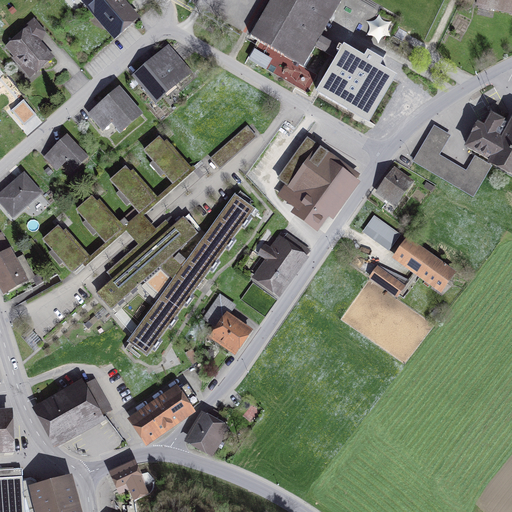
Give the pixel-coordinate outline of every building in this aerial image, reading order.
[(82,0),(94,13),(104,13),(103,16),(116,30),(134,15),(121,1),(122,0),(82,0)] [(303,67),(315,47),(320,37),(335,11),(330,8),(334,0),(273,0),(264,16),(263,16),(251,37),(303,67)] [(511,0),(478,0),(478,6),(511,13),(511,0)] [(380,19),(368,21),(369,34),(376,33),(376,37),(390,35),(388,21),(380,22),(380,19)] [(31,73),(50,57),(35,41),(44,33),(34,20),(25,28),(28,32),(10,48),(31,73)] [(315,47),(337,60),(343,50),(320,37),(315,47)] [(136,78),(155,100),(164,92),(167,96),(177,88),(174,84),(188,71),(169,49),(136,78)] [(390,78),(343,50),(337,60),(318,93),(365,120),(390,78)] [(124,123),(125,125),(139,113),(120,92),(90,117),(101,130),(112,120),(118,128),(124,123)] [(479,126),(467,148),(493,161),(491,163),(511,174),(511,125),(510,129),(501,125),(502,122),(492,117),(485,130),(479,126)] [(256,137),(247,128),(212,159),(220,168),(256,137)] [(414,162),(437,175),(444,162),(434,156),(445,138),(432,131),(414,162)] [(73,169),(86,156),(68,137),(45,158),(56,170),(65,161),(73,169)] [(159,139),(145,151),(173,184),(187,171),(159,139)] [(307,198),(327,213),(352,179),(331,164),(334,160),(307,140),(279,179),(292,189),(292,188),(307,198)] [(473,197),(491,166),(477,159),(460,189),(473,197)] [(140,213),(154,201),(125,169),(111,181),(140,213)] [(380,192),(395,203),(410,183),(395,172),(380,192)] [(0,201),(0,202),(12,216),(40,193),(24,175),(0,195),(3,199),(0,201)] [(292,189),(284,199),(298,210),(296,212),(316,227),(327,213),(307,198),(292,188),(292,189)] [(236,197),(188,263),(178,276),(129,343),(146,355),(253,210),(236,197)] [(120,231),(91,198),(78,210),(106,243),(120,231)] [(374,217),(363,233),(389,251),(400,235),(374,217)] [(111,309),(163,263),(175,252),(196,234),(183,220),(173,229),(166,220),(106,272),(114,281),(98,294),(111,309)] [(58,228),(44,240),(73,272),(86,260),(58,228)] [(1,234),(0,234),(0,251),(8,247),(1,234)] [(308,251),(289,237),(280,249),(273,244),(269,251),(264,248),(259,255),(266,260),(255,275),(278,292),(308,251)] [(417,271),(435,284),(440,278),(446,283),(453,273),(408,241),(397,257),(404,262),(403,264),(416,273),(417,271)] [(6,252),(7,255),(0,258),(0,280),(6,291),(25,280),(24,279),(28,277),(23,269),(27,267),(22,257),(14,261),(8,251),(6,252)] [(188,263),(175,252),(163,263),(178,276),(188,263)] [(377,268),(370,277),(398,297),(405,288),(377,268)] [(235,351),(248,332),(227,318),(235,307),(220,297),(204,319),(213,326),(209,333),(235,351)] [(193,347),(179,354),(185,367),(199,360),(193,347)] [(41,410),(57,440),(111,410),(94,381),(41,410)] [(147,440),(189,411),(176,393),(134,422),(147,440)] [(220,415),(213,411),(206,417),(204,415),(191,439),(210,450),(221,432),(213,427),(220,415)] [(0,447),(10,447),(8,415),(0,415),(0,447)] [(129,486),(134,498),(146,492),(133,465),(113,474),(121,490),(129,486)] [(0,511),(24,511),(23,482),(22,477),(22,474),(0,475),(0,511)] [(35,490),(36,489),(34,482),(31,480),(23,482),(25,499),(26,499),(37,496),(35,490)] [(76,511),(68,481),(36,489),(35,490),(37,496),(26,499),(29,511),(76,511)]
